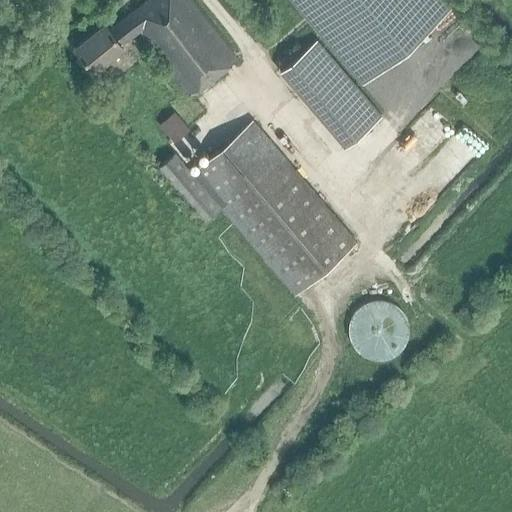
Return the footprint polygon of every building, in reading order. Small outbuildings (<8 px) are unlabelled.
[(189,96),(237,58),(190,0),(146,0),(109,30),(104,24),(74,48),(92,70),(122,46),(121,44),(137,31),(189,96)] [(443,0),(288,0),(361,84),(450,7),(443,0)] [(380,114),(315,38),(278,69),(343,146),(380,114)] [(188,129),(173,111),(157,125),(172,143),(188,129)] [(356,242),(251,119),(190,171),(174,153),(156,168),(203,223),(220,208),(293,295),(356,242)]
